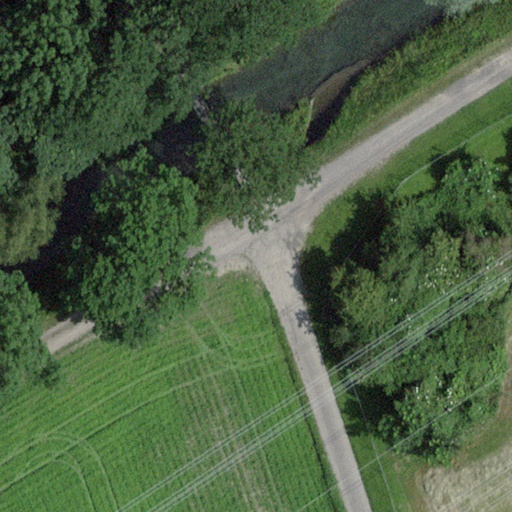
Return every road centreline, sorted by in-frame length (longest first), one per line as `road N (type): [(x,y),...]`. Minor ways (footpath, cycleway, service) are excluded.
road 1 (track): [(0,381),(268,222)]
road 2 (track): [(268,222),(372,511)]
road 3 (track): [(268,222),(511,59)]
road 4 (track): [(215,0),(0,135)]
road 5 (track): [(167,29),(268,222)]
